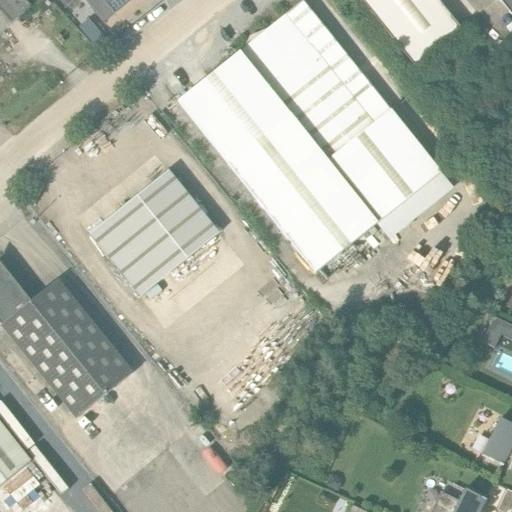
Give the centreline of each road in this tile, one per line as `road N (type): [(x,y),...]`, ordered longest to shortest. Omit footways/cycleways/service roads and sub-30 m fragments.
road 1 (unknown): [(0,228),(158,392),(167,478)]
road 2 (unclassified): [(210,0),(0,167)]
